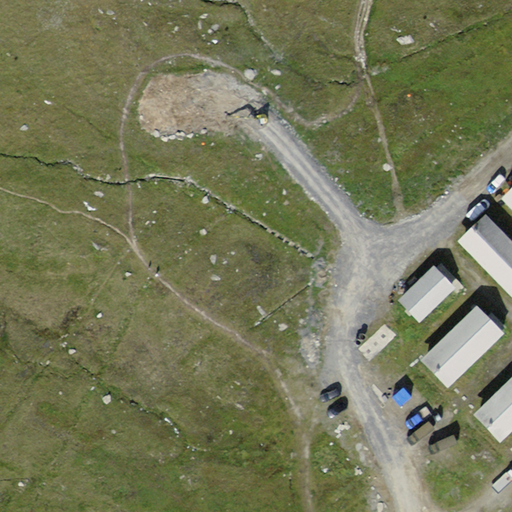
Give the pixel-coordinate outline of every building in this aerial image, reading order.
[(511,193),(499,206),(511,219),(511,193)] [(511,296),(511,242),(489,218),(459,246),(509,299),(511,296)] [(437,268),(399,302),(420,325),(458,291),(437,268)] [(476,311),(421,364),(448,392),(504,339),(476,311)] [(511,380),(473,418),(502,447),(511,436),(511,380)]
